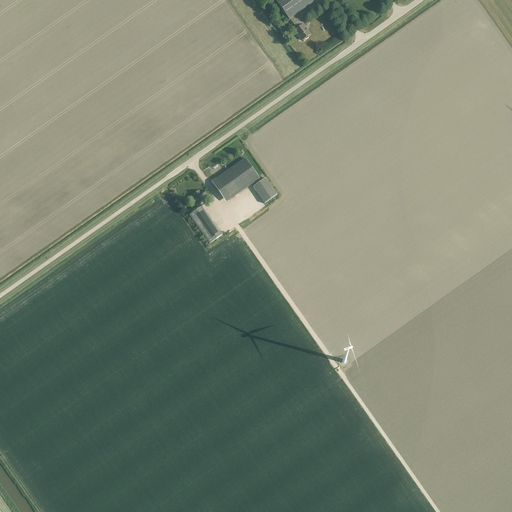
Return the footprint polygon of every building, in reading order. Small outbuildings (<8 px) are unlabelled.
[(274,0),(289,20),(290,19),(295,15),(316,0),(274,0)] [(295,15),(290,19),(291,20),(291,21),(297,29),(294,30),(302,41),(304,39),(305,40),(306,40),(308,38),(308,37),(311,35),(308,31),(307,31),(303,25),(302,25),(297,17),(296,17),(295,15)] [(231,199),(259,179),(245,158),(216,179),(231,199)] [(277,195),(265,178),(253,187),(265,204),(277,195)] [(204,190),(200,193),(199,191),(192,195),(199,204),(205,199),(204,197),(207,195),(204,190)] [(245,201),(248,210),(255,207),(253,202),(251,202),(249,199),(245,201)] [(202,207),(189,215),(209,244),(222,235),(202,207)]
